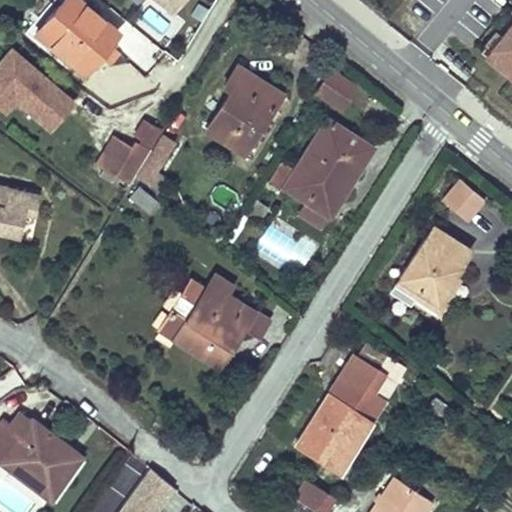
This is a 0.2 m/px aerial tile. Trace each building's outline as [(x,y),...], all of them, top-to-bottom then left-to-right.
[(107,42),(117,31),(80,0),(60,0),(34,31),(82,72),(91,61),(97,54),(109,64),(119,52),(107,42)] [(160,0),(174,11),(182,0),(160,0)] [(511,23),(486,53),(511,75),(511,23)] [(77,101),(13,46),(0,61),(0,86),(18,101),(52,130),(77,101)] [(109,64),(97,54),(91,61),(102,72),(109,64)] [(262,113),(267,106),(271,109),(281,93),(237,65),(225,85),(232,90),(207,129),(243,152),(266,115),(262,113)] [(341,109),(356,85),(329,68),(314,92),(341,109)] [(114,101),(133,77),(122,69),(102,93),(114,101)] [(18,101),(0,86),(0,105),(8,112),(18,101)] [(266,115),(271,109),(267,106),(262,113),(266,115)] [(168,122),(151,111),(146,119),(163,130),(168,122)] [(323,211),(354,161),(361,165),(372,148),(327,118),(295,169),(281,161),(268,182),(282,191),(284,186),(305,200),(323,211)] [(136,175),(162,132),(163,130),(146,119),(131,145),(120,138),(103,166),(104,167),(100,173),(112,180),(112,179),(117,182),(116,183),(127,190),(135,175),(136,175)] [(156,171),(176,141),(162,132),(136,175),(149,183),(156,171)] [(103,166),(120,138),(114,135),(97,163),(103,166)] [(322,226),(361,165),(354,161),(323,211),(305,200),(297,211),(322,226)] [(163,191),(170,180),(156,171),(149,183),(163,191)] [(485,199),(460,178),(442,199),(466,220),(485,199)] [(32,213),(37,194),(0,185),(0,230),(17,234),(23,211),(32,213)] [(159,202),(139,186),(130,197),(150,213),(159,202)] [(258,221),(267,206),(255,198),(246,214),(258,221)] [(436,300),(454,273),(459,265),(455,262),(466,246),(432,224),(398,276),(419,289),(436,300)] [(459,265),(469,248),(466,246),(455,262),(459,265)] [(436,300),(419,289),(398,276),(390,289),(411,303),(415,297),(438,312),(461,278),(454,273),(436,300)] [(268,319),(226,293),(231,285),(214,274),(204,289),(190,280),(182,293),(196,302),(174,337),(218,365),(244,326),(258,335),(268,319)] [(174,337),(196,302),(182,293),(159,329),(173,337),(174,337)] [(403,367),(369,347),(362,359),(395,379),(403,367)] [(369,419),(395,379),(362,359),(352,353),(330,388),(336,392),(334,396),(327,392),(295,443),(337,469),(369,419)] [(334,396),(336,392),(330,388),(327,392),(334,396)] [(438,411),(444,403),(437,397),(431,405),(438,411)] [(0,460),(28,423),(21,418),(7,436),(10,439),(0,452),(0,460)] [(57,464),(69,447),(31,419),(28,423),(0,460),(50,497),(63,479),(57,475),(62,468),(57,464)] [(63,479),(81,456),(69,447),(57,464),(62,468),(57,475),(63,479)] [(156,511),(175,487),(132,456),(91,511),(156,511)] [(325,491),(302,476),(301,479),(287,470),(281,480),(295,488),(291,494),(310,506),(313,508),(325,491)] [(422,511),(431,500),(393,476),(381,494),(380,494),(384,497),(380,504),(376,501),(375,502),(368,511),(422,511)] [(380,504),(384,497),(380,494),(381,494),(379,493),(373,500),(375,502),(376,501),(380,504)] [(305,511),(310,506),(291,494),(284,506),(293,511),(305,511)]
